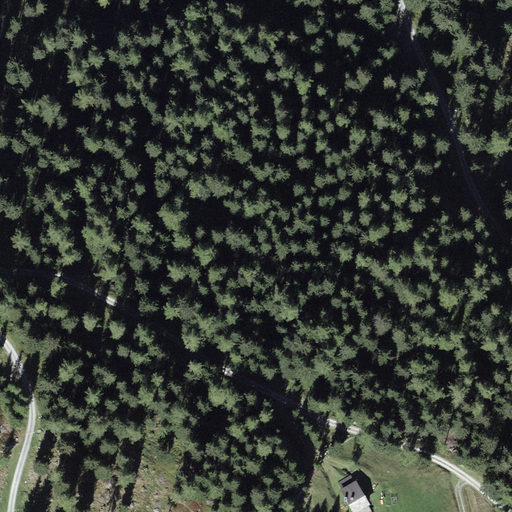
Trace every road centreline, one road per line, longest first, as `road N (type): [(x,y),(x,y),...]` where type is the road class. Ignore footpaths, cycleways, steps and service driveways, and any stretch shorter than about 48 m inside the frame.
road 1 (track): [(511,507),(441,461),(337,425),(236,377),(87,288),(54,275),(0,271)]
road 2 (track): [(401,0),(471,181),(511,244)]
road 3 (track): [(0,335),(33,396),(11,511)]
